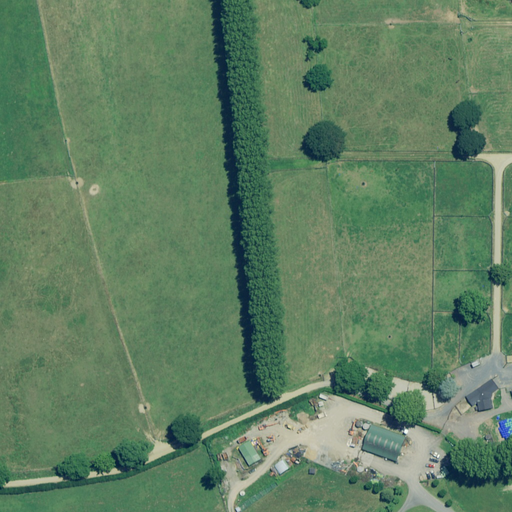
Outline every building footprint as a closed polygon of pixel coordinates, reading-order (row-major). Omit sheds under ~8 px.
[(481,365),(479,360),(472,362),(474,368),(481,365)] [(498,389),(492,380),(467,397),(474,407),(475,406),(479,412),(493,409),(491,399),(493,393),(498,389)] [(401,436),(402,434),(385,428),(385,430),(372,425),(366,441),(362,440),(359,449),(397,462),(406,437),(401,436)] [(261,460),(251,442),(240,448),(250,466),(261,460)] [(290,469),(284,461),(276,467),(282,475),(290,469)]
